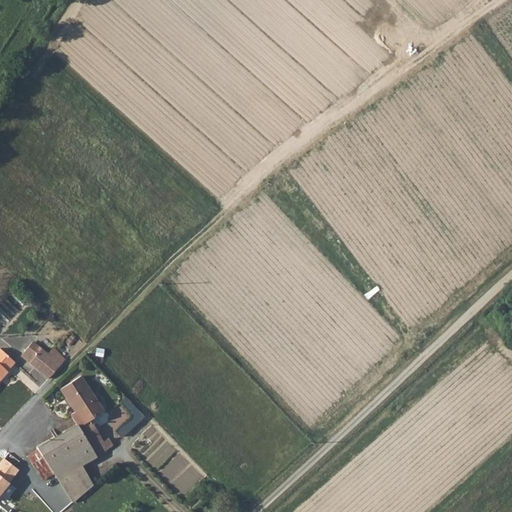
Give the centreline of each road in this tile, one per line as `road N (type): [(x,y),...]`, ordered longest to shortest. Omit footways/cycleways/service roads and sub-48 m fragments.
road 1 (track): [(511,0),(261,174),(31,405)]
road 2 (track): [(258,511),(511,277)]
